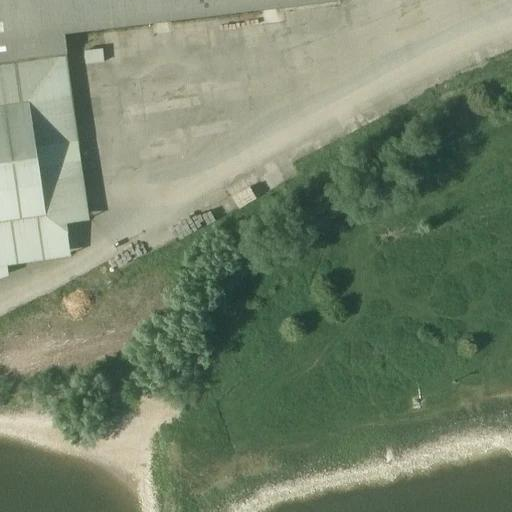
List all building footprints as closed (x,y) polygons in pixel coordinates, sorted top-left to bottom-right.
[(63,35),(338,2),(337,0),(0,0),(0,279),(7,277),(6,267),(69,258),(65,225),(88,221),(64,56),(66,55),(63,35)] [(103,63),(102,49),(84,50),(85,64),(103,63)] [(206,96),(241,89),(243,98),(292,89),(290,79),(257,85),(255,75),(204,84),(206,96)] [(399,83),(368,97),(379,119),(409,104),(399,83)] [(210,146),(257,134),(254,123),(208,134),(206,125),(159,136),(162,146),(207,136),(210,146)] [(266,189),(300,177),(291,153),(258,164),(266,189)] [(231,189),(185,211),(195,232),(241,210),(231,189)] [(140,256),(181,241),(176,227),(135,241),(140,256)]
